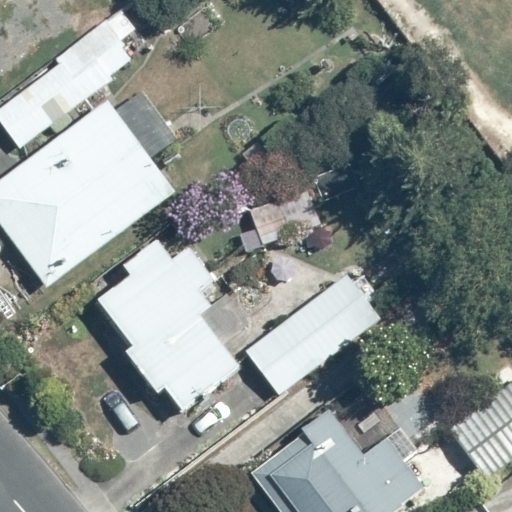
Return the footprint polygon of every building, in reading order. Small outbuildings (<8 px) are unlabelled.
[(94,0),(0,0),(0,80),(36,54),(99,8),(100,7),(94,0)] [(125,76),(92,34),(0,106),(0,122),(26,155),(125,76)] [(179,204),(109,105),(0,182),(0,223),(51,295),(179,204)] [(121,352),(153,395),(159,390),(175,411),(234,366),(198,318),(214,305),(203,291),(216,281),(193,250),(182,258),(164,235),(123,265),(130,274),(92,302),(127,347),(121,352)] [(353,271),(243,350),(279,399),(389,320),(353,271)] [(511,375),(442,423),(482,481),(511,460),(511,375)] [(366,451),(337,411),(246,475),(271,511),(400,511),(429,492),(389,435),(366,451)]
